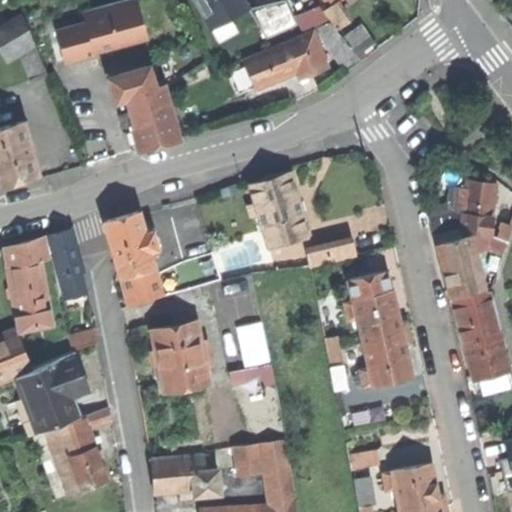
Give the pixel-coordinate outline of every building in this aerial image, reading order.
[(136,0),(120,0),(83,10),(87,23),(94,52),(147,38),(136,0)] [(193,0),(211,30),(230,18),(249,8),(244,0),(193,0)] [(286,1),(249,8),(266,39),(296,25),(286,1)] [(336,3),(334,5),(333,3),(324,9),(337,28),(349,20),(336,3)] [(320,7),(295,16),(302,33),(315,27),(328,22),(320,7)] [(23,15),(0,27),(0,45),(9,59),(20,54),(31,79),(47,73),(23,15)] [(238,32),(230,18),(211,30),(218,43),(238,32)] [(329,47),(342,36),(328,22),(315,27),(329,47)] [(95,54),(94,52),(87,23),(56,31),(65,63),(95,54)] [(362,59),(377,47),(361,24),(345,35),(362,59)] [(300,79),(328,68),(313,31),(244,61),(255,88),(276,79),(297,71),(300,79)] [(348,71),(362,59),(342,36),(329,47),(346,68),(348,71)] [(148,67),(119,76),(125,96),(134,127),(141,149),(154,145),(178,138),(163,85),(154,88),(148,67)] [(126,129),(134,127),(125,96),(119,76),(110,78),(126,129)] [(0,184),(16,180),(39,174),(24,121),(0,127),(0,184)] [(268,248),(306,236),(287,172),(268,178),(249,184),(268,248)] [(472,236),(475,251),(484,249),(485,248),(486,243),(498,247),(501,246),(504,247),(506,242),(497,239),(490,238),(490,232),(495,184),(473,182),(466,180),(465,189),(448,187),(446,204),(427,209),(433,234),(435,246),(437,245),(472,236)] [(128,308),(163,297),(151,252),(158,250),(153,233),(146,235),(140,213),(119,219),(105,223),(128,308)] [(66,301),(84,295),(81,284),(79,275),(82,274),(70,231),(48,237),(66,301)] [(510,231),(490,232),(490,238),(497,239),(506,242),(510,231)] [(486,289),(475,251),(472,236),(437,245),(443,269),(447,284),(445,285),(448,299),(475,292),(486,289)] [(54,326),(40,261),(49,259),(44,238),(22,244),(5,249),(7,266),(21,333),(54,326)] [(309,267),(355,255),(351,242),(305,253),(309,267)] [(357,319),(362,343),(409,332),(406,322),(399,324),(395,304),(392,292),(390,292),(385,271),(348,280),(353,302),(343,304),(347,322),(357,319)] [(489,293),(487,293),(476,296),(453,302),(473,381),(509,371),(489,293)] [(197,322),(153,330),(159,361),(164,390),(208,382),(197,322)] [(368,368),(372,386),(373,387),(412,378),(408,360),(405,346),(412,345),(409,332),(362,343),(368,368)] [(73,352),(97,345),(95,334),(68,338),(73,352)] [(17,335),(0,342),(0,382),(32,370),(17,335)] [(324,339),(327,351),(336,349),(334,337),(324,339)] [(230,385),(270,380),(269,368),(263,369),(258,338),(224,343),(230,385)] [(336,349),(327,351),(329,364),(339,362),(336,349)] [(74,353),(16,379),(28,411),(22,413),(31,437),(82,418),(73,393),(88,388),(84,379),(74,353)] [(335,390),(348,388),(344,366),(330,369),(335,390)] [(363,388),(372,386),(368,368),(359,371),(363,388)] [(83,420),(47,433),(68,494),(106,480),(101,466),(88,431),(113,422),(110,408),(82,418),(83,420)] [(262,444),(272,507),(294,506),(283,442),(262,444)] [(239,475),(259,473),(256,444),(236,446),(239,475)] [(376,450),(351,454),(354,468),(379,464),(376,450)] [(205,471),(204,455),(151,460),(153,477),(154,494),(193,491),(193,495),(219,493),(218,470),(205,471)] [(511,471),(509,458),(499,460),(507,492),(511,491),(511,471)] [(396,491),(399,511),(411,511),(447,506),(444,496),(438,497),(435,481),(432,464),(393,472),(393,473),(383,475),(386,492),(396,491)] [(356,479),(359,508),(369,508),(370,507),(367,478),(356,479)]
